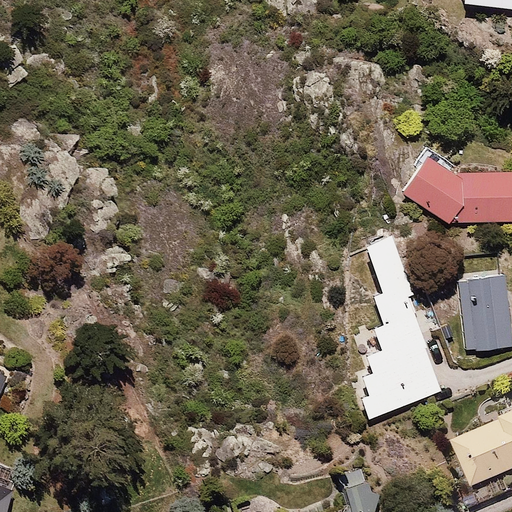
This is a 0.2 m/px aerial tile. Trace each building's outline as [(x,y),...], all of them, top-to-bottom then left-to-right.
[(511,19),(511,0),(456,0),(457,0),(511,6),(510,20),(511,19)] [(423,154),(400,193),(448,224),(511,221),(511,201),(510,171),(459,173),(423,154)] [(414,296),(393,234),(364,244),(380,292),(371,296),(382,327),(356,335),(373,384),(358,389),(368,420),(442,395),(408,297),(414,296)] [(504,274),(459,278),(466,351),(511,346),(504,274)] [(475,487),(511,470),(511,412),(453,439),(475,487)] [(366,511),(377,508),(361,468),(336,478),(348,507),(336,511),(366,511)]
